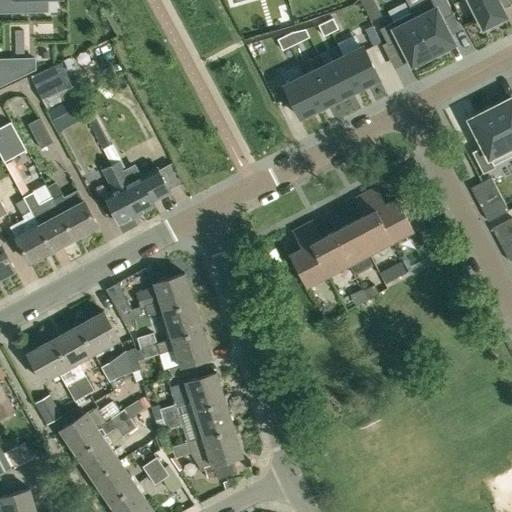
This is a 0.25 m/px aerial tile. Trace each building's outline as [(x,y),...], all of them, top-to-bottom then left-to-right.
[(0,0),(0,11),(25,11),(24,0),(0,0)] [(445,0),(424,0),(408,8),(411,12),(434,57),(449,50),(447,46),(454,42),(442,18),(452,13),(445,0)] [(499,20),(506,16),(497,0),(468,0),(483,28),(486,26),(488,30),(501,23),(499,20)] [(411,12),(379,28),(388,45),(399,40),(411,64),(418,61),(420,64),(434,57),(411,12)] [(332,17),(325,20),(330,31),(337,28),(332,17)] [(323,34),(330,31),(325,20),(318,24),(323,34)] [(22,29),(14,29),(15,49),(23,49),(22,29)] [(291,32),(284,36),(289,46),(296,43),(291,32)] [(283,49),(289,46),(284,36),(277,39),(283,49)] [(343,56),(358,88),(379,78),(363,46),(343,56)] [(339,97),(358,88),(343,56),(323,66),(339,97)] [(34,58),(0,59),(0,85),(34,68),(34,58)] [(45,70),(30,76),(38,90),(42,89),(48,101),(58,97),(60,101),(76,94),(67,74),(62,62),(45,70)] [(304,75),(320,107),(339,97),(323,66),(304,75)] [(300,117),(320,107),(304,75),(284,85),(300,117)] [(511,98),(491,109),(511,151),(511,98)] [(79,121),(74,105),(50,113),(55,129),(79,121)] [(511,151),(491,109),(469,120),(483,146),(472,152),(482,173),(495,167),(494,165),(511,155),(511,151)] [(102,149),(110,145),(91,111),(84,114),(102,149)] [(27,123),(40,147),(53,141),(40,117),(27,123)] [(0,126),(0,154),(3,161),(25,149),(10,121),(0,126)] [(121,160),(112,165),(137,213),(154,204),(153,200),(170,191),(157,167),(140,176),(134,165),(125,169),(121,160)] [(119,223),(137,213),(112,165),(110,162),(102,166),(113,190),(105,195),(119,223)] [(475,199),(495,188),(490,177),(471,187),(469,188),(475,199)] [(51,196),(74,237),(97,225),(78,189),(62,197),(53,181),(46,185),(52,196),(51,196)] [(377,187),(367,192),(393,241),(414,229),(397,198),(386,204),(377,187)] [(501,199),(495,188),(475,199),(481,210),(501,199)] [(32,192),(24,197),(52,249),(74,237),(51,196),(39,203),(32,192)] [(365,215),(354,220),(371,252),(393,241),(367,192),(356,198),(365,215)] [(409,192),(397,198),(414,229),(425,223),(409,192)] [(52,249),(24,197),(16,201),(25,218),(10,225),(29,261),(52,249)] [(501,199),(481,210),(486,221),(507,210),(501,199)] [(511,219),(511,217),(491,228),(496,239),(511,230),(511,219)] [(321,237),(313,220),(303,226),(329,275),(350,263),(333,231),(321,237)] [(354,220),(333,231),(350,263),(371,252),(354,220)] [(307,286),(329,275),(303,226),(293,231),(301,248),(290,255),(307,286)] [(511,230),(496,239),(502,250),(511,245),(511,230)] [(0,277),(15,269),(1,244),(0,243),(0,277)] [(511,245),(502,250),(508,262),(509,261),(511,259),(511,245)] [(114,304),(124,322),(164,310),(194,301),(185,272),(155,282),(161,300),(130,309),(125,298),(114,304)] [(203,329),(194,301),(164,310),(170,328),(172,337),(173,338),(203,329)] [(78,323),(94,352),(120,338),(104,309),(78,323)] [(94,352),(78,323),(53,337),(69,366),(94,352)] [(186,372),(184,366),(211,357),(203,329),(173,338),(172,337),(156,342),(159,353),(175,347),(181,365),(169,369),(171,376),(186,372)] [(156,342),(153,332),(137,337),(140,347),(156,342)] [(69,366),(53,337),(27,352),(43,380),(69,366)] [(140,347),(144,358),(159,353),(156,342),(140,347)] [(140,368),(135,347),(124,351),(129,372),(140,368)] [(101,366),(109,381),(119,375),(110,361),(101,366)] [(217,372),(186,381),(195,410),(225,401),(217,372)] [(76,380),(84,394),(93,389),(85,375),(76,380)] [(76,380),(66,385),(75,400),(84,394),(76,380)] [(0,416),(1,417),(12,411),(4,397),(5,396),(0,387),(0,416)] [(46,424),(61,415),(49,394),(34,402),(46,424)] [(116,427),(130,417),(150,404),(144,395),(110,418),(116,427)] [(104,418),(118,409),(112,401),(99,409),(104,418)] [(225,401),(195,410),(203,438),(234,429),(225,401)] [(163,418),(179,413),(176,403),(160,408),(163,418)] [(95,407),(88,412),(61,430),(77,454),(104,436),(103,435),(116,427),(110,418),(105,421),(95,407)] [(166,429),(182,423),(179,413),(163,418),(166,429)] [(116,427),(122,435),(136,426),(130,417),(116,427)] [(234,429),(203,438),(212,466),(242,457),(234,429)] [(120,461),(104,436),(77,454),(93,479),(120,461)] [(191,452),(187,441),(172,446),(172,447),(175,456),(191,452)] [(0,445),(0,471),(11,465),(0,445)] [(149,474),(162,465),(156,456),(143,466),(149,474)] [(136,485),(120,461),(93,479),(109,503),(136,485)] [(168,474),(162,465),(149,474),(155,483),(168,474)] [(148,511),(152,509),(136,485),(109,503),(115,511),(148,511)] [(0,496),(0,511),(36,511),(30,488),(0,496)]
